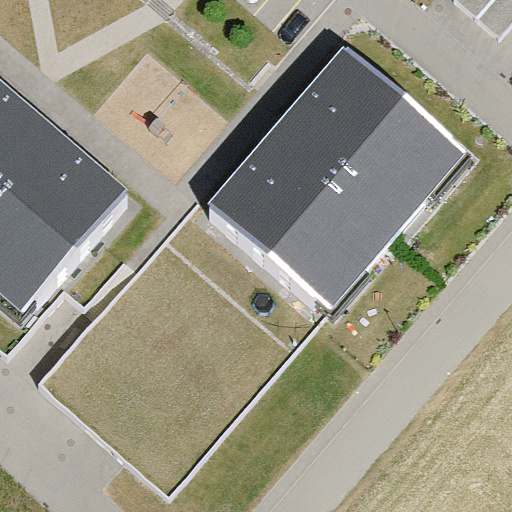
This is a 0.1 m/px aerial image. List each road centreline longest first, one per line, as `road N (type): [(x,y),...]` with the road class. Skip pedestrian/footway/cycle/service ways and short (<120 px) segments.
road 1 (residential): [(272,511),(511,246)]
road 2 (residential): [(371,0),(511,117)]
